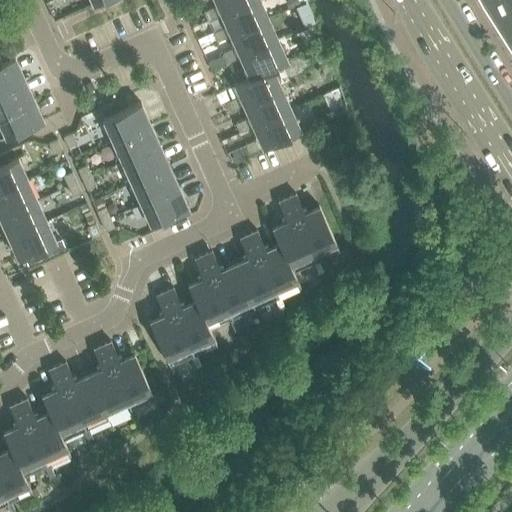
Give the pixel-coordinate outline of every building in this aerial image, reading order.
[(214,0),(221,14),(250,0),(214,0)] [(265,16),(257,0),(250,0),(221,14),(230,35),(268,17),(267,15),(265,16)] [(511,0),(484,0),(511,43),(511,0)] [(217,15),(213,6),(203,11),(207,20),(217,15)] [(275,37),(266,19),(268,18),(268,17),(230,35),(240,55),(277,38),(277,36),(275,37)] [(227,36),(223,27),(212,32),(217,41),(227,36)] [(284,58),(276,40),(278,39),(277,38),(240,55),(249,76),(269,67),(287,59),(286,57),(284,58)] [(0,87),(24,77),(14,55),(13,56),(9,47),(0,50),(0,55),(2,61),(0,61),(0,87)] [(236,57),(232,48),(222,53),(226,62),(236,57)] [(269,67),(249,76),(245,77),(241,68),(231,73),(235,82),(234,82),(244,104),(281,87),(280,85),(278,87),(269,67)] [(0,112),(33,97),(24,77),(0,87),(0,112)] [(287,107),(279,89),(282,88),(281,87),(244,104),(253,125),(291,108),(290,106),(287,107)] [(43,119),(33,97),(0,112),(0,124),(5,137),(43,119)] [(240,106),(236,97),(225,102),(230,111),(240,106)] [(150,123),(140,101),(102,118),(112,140),(150,123)] [(297,128),(289,110),(291,109),(291,108),(253,125),(262,147),(300,129),(299,127),(297,128)] [(249,127),(245,118),(235,123),(239,132),(249,127)] [(159,144),(150,123),(112,140),(122,161),(159,144)] [(76,142),(72,132),(63,136),(67,146),(76,142)] [(62,149),(57,139),(48,143),(53,153),(62,149)] [(259,148),(255,139),(245,144),(249,153),(259,148)] [(169,165),(159,144),(122,161),(131,182),(169,165)] [(0,190),(27,178),(18,157),(0,164),(0,190)] [(91,175),(86,164),(77,168),(82,179),(91,175)] [(178,185),(169,165),(131,182),(140,202),(178,185)] [(76,181),(72,171),(63,175),(67,185),(76,181)] [(95,185),(91,175),(82,179),(87,189),(95,185)] [(0,215),(37,199),(27,178),(0,190),(0,215)] [(81,191),(76,181),(67,185),(72,195),(81,191)] [(188,207),(178,185),(140,202),(150,224),(188,207)] [(338,248),(318,204),(303,211),(295,193),(278,201),(286,219),(271,225),(278,241),(292,269),(338,248)] [(46,220),(37,199),(0,215),(0,218),(8,237),(46,220)] [(109,216),(105,206),(96,210),(100,220),(109,216)] [(114,226),(109,216),(100,220),(105,230),(114,226)] [(56,241),(46,220),(8,237),(18,258),(56,241)] [(100,233),(95,222),(86,226),(91,237),(100,233)] [(300,285),(292,269),(278,241),(265,247),(257,229),(239,237),(247,255),(234,261),(254,306),(300,285)] [(254,306),(234,261),(219,268),(211,250),(194,258),(202,276),(187,282),(195,298),(209,326),(254,306)] [(216,342),(209,326),(195,298),(181,305),(173,286),(155,294),(163,312),(149,319),(169,363),(216,342)] [(153,396),(133,351),(119,358),(110,340),(93,348),(101,366),(87,372),(107,417),(153,396)] [(107,417),(87,372),(73,379),(65,361),(48,369),(56,386),(41,393),(48,409),(61,438),(62,437),(107,417)] [(70,453),(62,437),(61,438),(48,409),(35,415),(27,397),(9,405),(17,423),(3,430),(10,446),(23,474),(24,474),(70,453)] [(0,503),(31,490),(24,474),(23,474),(10,446),(0,450),(0,503)]
